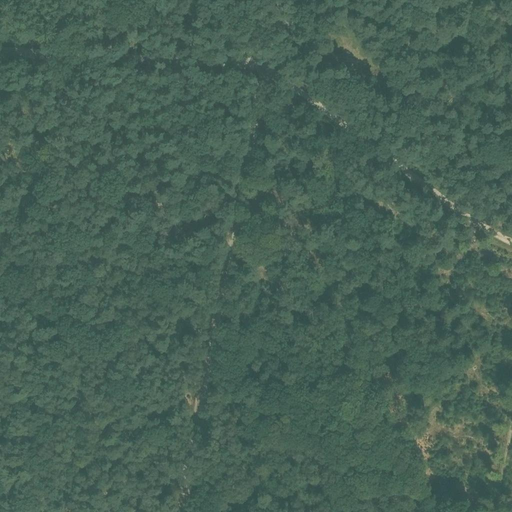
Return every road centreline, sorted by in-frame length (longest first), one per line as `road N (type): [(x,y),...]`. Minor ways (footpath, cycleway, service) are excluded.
road 1 (track): [(265,76),(183,511)]
road 2 (track): [(0,53),(212,63),(265,76)]
road 3 (track): [(265,76),(400,167)]
road 4 (track): [(400,167),(511,235)]
